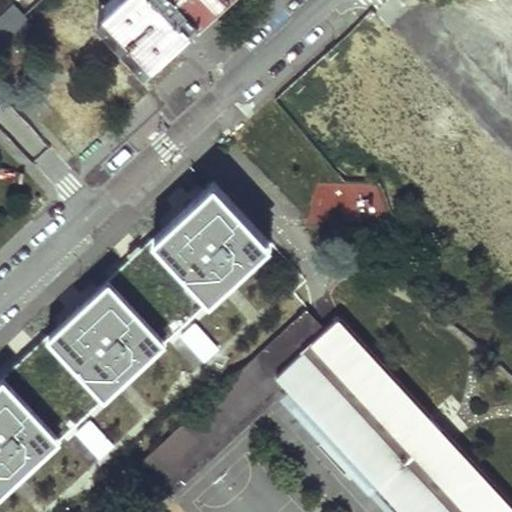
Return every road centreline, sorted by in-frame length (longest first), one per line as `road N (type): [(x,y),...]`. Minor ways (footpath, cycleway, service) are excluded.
road 1 (tertiary): [(89,215),(326,0)]
road 2 (residential): [(392,0),(511,130)]
road 3 (residential): [(89,215),(0,115)]
road 4 (tertiary): [(0,297),(89,215)]
